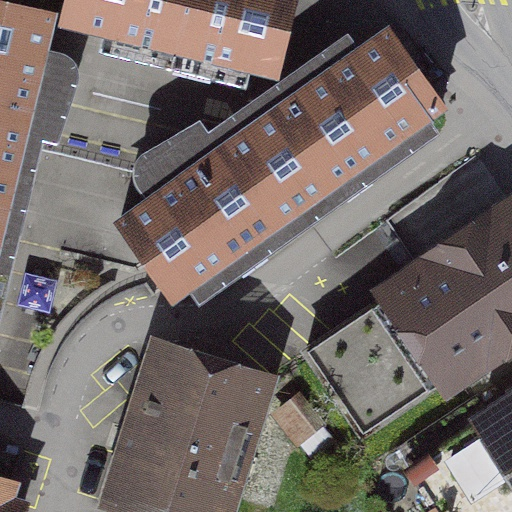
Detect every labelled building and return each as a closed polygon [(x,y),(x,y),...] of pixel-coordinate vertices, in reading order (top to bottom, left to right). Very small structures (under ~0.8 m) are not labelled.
[(69,0),(65,21),(105,31),(100,49),(243,84),(248,65),(272,71),(289,0),(69,0)] [(0,303),(41,136),(56,140),(77,72),(67,55),(43,48),(51,15),(0,2),(0,303)] [(120,216),(174,293),(188,283),(199,299),(437,131),(426,116),(440,106),(386,29),(358,49),(347,34),(203,135),(194,123),(140,155),(133,173),(147,197),(120,216)] [(511,209),(305,349),(362,433),(511,331),(511,209)] [(163,354),(120,493),(180,511),(215,511),(255,383),(163,354)] [(427,511),(511,511),(511,402),(410,469),(435,507),(427,511)] [(0,511),(19,511),(22,503),(6,498),(11,482),(0,477),(0,511)]
